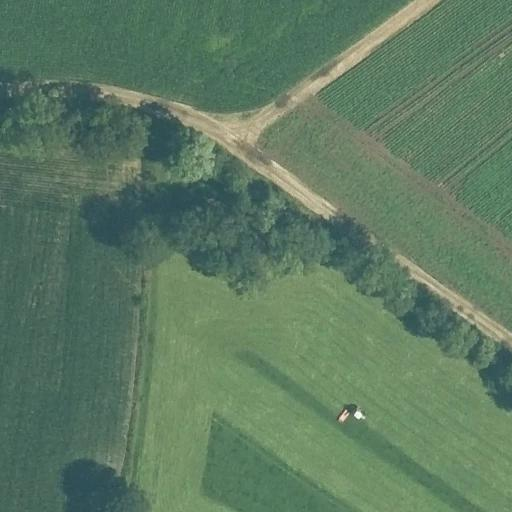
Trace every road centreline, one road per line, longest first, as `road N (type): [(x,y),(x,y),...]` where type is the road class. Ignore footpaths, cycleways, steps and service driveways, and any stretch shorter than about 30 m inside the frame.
road 1 (track): [(511,339),(237,144)]
road 2 (track): [(237,144),(174,107),(0,93)]
road 3 (track): [(431,0),(237,144)]
